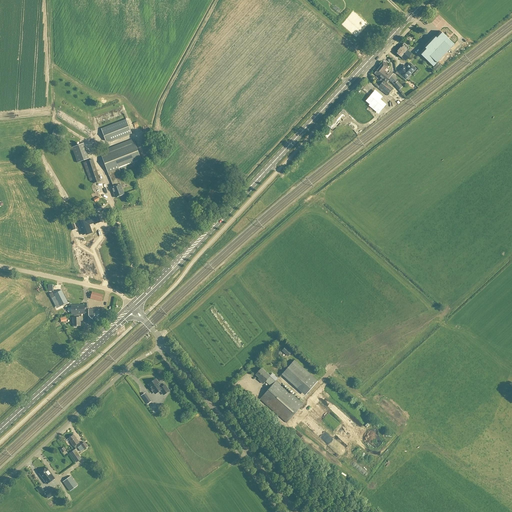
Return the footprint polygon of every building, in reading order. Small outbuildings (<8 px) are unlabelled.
[(418,53),(433,67),(454,45),(439,31),(438,33),(439,33),(435,37),(433,35),(432,37),(433,37),(425,46),(424,45),(422,46),(425,48),(421,53),(420,52),(418,53)] [(405,61),(409,57),(411,55),(407,51),(409,48),(404,44),(396,53),(405,61)] [(384,62),(374,74),(381,79),(383,81),(386,83),(388,80),(391,76),(393,74),(389,72),(388,74),(384,71),(388,66),(384,62)] [(416,69),(410,64),(406,68),(403,65),(397,72),(402,77),(402,76),(406,80),(416,69)] [(378,81),(374,86),(378,88),(377,89),(387,96),(387,97),(393,89),(383,82),(383,81),(381,79),(379,82),(378,81)] [(369,93),(374,88),(371,84),(366,89),(369,93)] [(369,97),(366,101),(379,113),(381,112),(386,106),(379,100),(381,98),(374,92),(369,97)] [(342,114),(343,115),(346,112),(341,108),(327,124),(331,127),(342,114)] [(111,142),(131,134),(126,120),(101,129),(105,141),(111,142)] [(63,143),(65,133),(54,130),(51,139),(63,143)] [(111,188),(115,198),(124,195),(120,185),(116,174),(142,163),(133,139),(100,152),(109,176),(110,176),(114,187),(111,188)] [(77,163),(89,159),(83,143),(71,147),(77,163)] [(93,184),(94,184),(100,181),(93,160),(83,163),(85,170),(86,170),(90,182),(92,181),(93,184)] [(82,222),(78,224),(83,235),(85,234),(86,234),(86,235),(92,233),(90,228),(89,228),(88,227),(89,226),(88,225),(94,223),(94,224),(100,222),(96,213),(91,215),(85,218),(86,219),(85,220),(81,221),(82,222)] [(61,291),(54,295),(55,297),(59,304),(61,303),(62,305),(67,303),(61,291)] [(91,298),(94,299),(97,300),(101,301),(103,295),(92,293),(91,298)] [(75,314),(81,314),(84,314),(84,305),(71,306),(71,308),(68,308),(68,309),(68,312),(69,313),(71,313),(71,315),(75,314)] [(95,322),(99,319),(99,310),(88,310),(89,322),(95,322)] [(81,314),(75,314),(75,315),(74,315),(74,318),(73,318),(73,326),(74,328),(76,328),(76,326),(80,326),(80,321),(82,321),(82,317),(81,317),(81,314)] [(317,382),(310,375),(294,361),(284,373),(307,394),(317,382)] [(287,423),(303,405),(276,381),(278,379),(272,374),(270,376),(261,369),(256,375),(261,380),(260,381),(263,384),(265,382),(271,387),(260,399),(287,423)] [(164,395),(169,391),(165,386),(162,388),(161,386),(160,387),(155,380),(153,381),(153,380),(150,382),(150,383),(148,385),(150,388),(154,395),(159,392),(159,393),(161,391),(161,392),(161,391),(164,395)] [(77,448),(81,446),(79,443),(73,435),(68,439),(74,447),(76,449),(77,448)] [(76,463),(81,459),(75,450),(69,454),(76,463)] [(40,472),(40,473),(39,474),(47,485),(55,479),(47,468),(43,471),(42,471),(40,472)] [(70,492),(78,486),(71,476),(63,482),(70,492)] [(44,493),(48,499),(56,493),(52,488),(44,493)]
